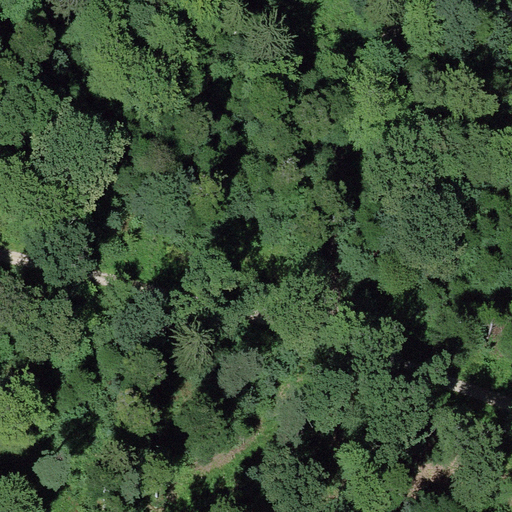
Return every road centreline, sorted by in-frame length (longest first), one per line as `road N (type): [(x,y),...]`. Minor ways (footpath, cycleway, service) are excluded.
road 1 (track): [(0,256),(332,331)]
road 2 (track): [(348,119),(337,176),(332,331)]
road 3 (track): [(332,331),(511,404)]
road 4 (track): [(332,331),(319,511)]
